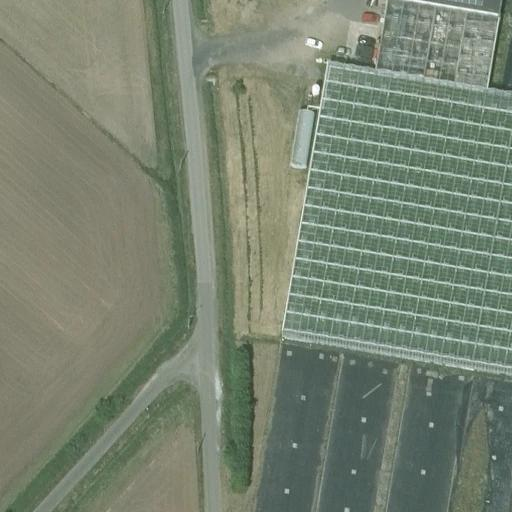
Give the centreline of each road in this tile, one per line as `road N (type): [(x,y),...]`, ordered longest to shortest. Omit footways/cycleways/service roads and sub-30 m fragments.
road 1 (unclassified): [(178,0),(217,315)]
road 2 (unclassified): [(217,315),(39,511)]
road 3 (unclassified): [(217,315),(230,511)]
